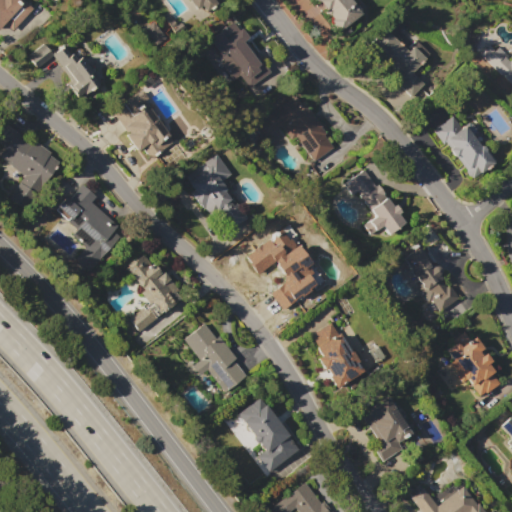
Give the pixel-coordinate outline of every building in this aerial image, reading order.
[(0,0),(15,0),(17,1),(18,0),(22,0),(31,8),(11,29),(3,22),(0,25),(0,0)] [(213,0),(214,1),(213,1),(215,3),(214,5),(206,11),(203,11),(200,6),(195,9),(188,0),(213,0)] [(349,0),(360,13),(340,30),(316,0),(349,0)] [(164,38),(149,20),(139,28),(154,46),(164,38)] [(207,38),(230,21),(243,39),(239,42),(254,62),(258,59),(267,71),(248,86),(231,64),(228,66),(207,38)] [(362,51),(384,29),(405,51),(410,46),(423,58),(410,71),(422,83),(408,97),(362,51)] [(25,56),(43,43),(48,51),(52,48),(54,50),(61,45),(68,55),(71,52),(76,59),(79,56),(91,71),(89,72),(97,83),(82,93),(82,92),(75,97),(65,83),(69,81),(50,55),(33,68),(25,56)] [(478,53),(487,45),(492,50),(496,46),(504,54),(502,56),(508,62),(510,59),(508,57),(511,53),(511,84),(510,86),(478,53)] [(110,111),(140,89),(146,97),(141,100),(171,141),(148,158),(140,147),(134,151),(122,135),(126,132),(110,111)] [(254,126),(293,96),(298,103),(301,101),(311,114),(310,114),(319,126),(324,133),(322,135),(332,148),(313,162),(294,137),(290,140),(279,126),(263,138),(254,126)] [(430,130),(450,114),(459,126),(462,124),(463,125),(467,122),(468,123),(470,123),(473,128),(472,130),(474,132),(469,135),(477,146),(478,145),(481,145),(483,149),(483,151),(484,153),(486,152),(493,161),(471,179),(469,176),(467,177),(463,172),(465,171),(454,157),(452,158),(445,149),(447,148),(443,142),(440,144),(430,130)] [(0,143),(0,123),(2,121),(29,142),(32,139),(49,152),(47,154),(58,162),(21,210),(5,197),(22,175),(0,157),(0,151),(4,147),(0,143)] [(183,176),(214,153),(228,174),(219,181),(224,189),(222,190),(232,204),(234,202),(245,217),(221,235),(194,199),(192,201),(186,193),(192,188),(183,176)] [(341,184),(360,170),(372,186),(374,184),(390,205),(392,203),(398,211),(396,213),(402,223),(385,235),(379,227),(368,235),(361,225),(373,216),(355,192),(350,196),(341,184)] [(51,208),(63,196),(66,199),(79,184),(95,198),(91,203),(116,226),(111,231),(118,237),(85,273),(72,261),(84,247),(69,234),(74,229),(51,208)] [(287,273),(284,269),(280,271),(272,259),(266,263),(267,265),(255,273),(243,256),(252,250),(251,249),(257,244),(258,245),(272,236),(270,234),(283,225),(290,234),(292,233),(297,240),(295,242),(299,248),(300,247),(323,280),(322,287),(317,286),(309,291),(303,290),(296,295),(297,297),(281,309),(269,292),(281,283),(283,285),(284,276),(286,276),(287,273)] [(399,259),(415,246),(425,258),(423,259),(429,267),(434,263),(440,271),(437,273),(440,277),(437,279),(443,286),(446,284),(456,297),(438,311),(428,299),(426,301),(413,285),(417,282),(399,259)] [(126,318),(146,302),(138,292),(141,290),(123,267),(141,253),(145,259),(145,263),(147,266),(152,261),(161,272),(162,271),(165,272),(167,273),(168,275),(168,278),(178,290),(174,293),(179,299),(136,332),(134,329),(130,332),(122,323),(127,319),(126,318)] [(334,387),(327,376),(328,375),(324,368),(323,369),(315,358),(319,355),(313,347),(316,345),(310,335),(330,322),(347,348),(348,348),(362,370),(334,387)] [(180,340),(202,323),(213,337),(216,335),(234,358),(231,360),(243,375),(222,391),(205,370),(198,375),(190,365),(196,360),(180,340)] [(443,350),(452,343),(449,340),(461,331),(468,339),(472,336),(481,347),(476,352),(479,355),(482,353),(488,361),(485,363),(491,371),(489,373),(497,383),(480,396),(465,378),(460,382),(453,374),(455,372),(448,363),(451,361),(443,350)] [(234,413),(256,396),(295,450),(266,472),(254,456),(262,450),(256,443),(254,444),(248,437),(250,435),(234,413)] [(350,413),(372,399),(375,403),(385,396),(409,433),(396,441),(401,449),(381,461),(371,445),(377,442),(364,422),(358,426),(350,413)] [(496,426),(511,411),(511,412),(511,454),(504,446),(510,441),(496,426)] [(296,511),(293,507),(286,511),(263,511),(303,482),(318,503),(321,501),(329,511),(296,511)] [(419,511),(408,497),(421,487),(435,505),(460,486),(474,504),(477,502),(485,511),(487,511),(490,510),(491,511),(419,511)]
